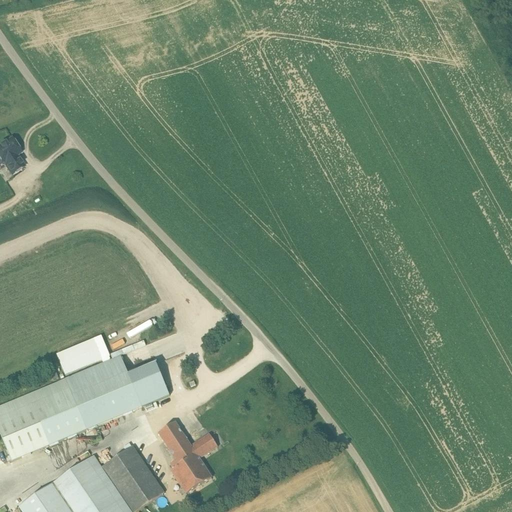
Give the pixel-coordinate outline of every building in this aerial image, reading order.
[(12,175),(25,167),(17,156),(22,153),(12,138),(0,146),(0,159),(4,165),(5,164),(12,175)] [(66,378),(111,359),(106,347),(101,336),(56,355),(57,358),(58,361),(59,363),(60,366),(66,378)] [(0,434),(12,463),(170,396),(157,364),(129,376),(121,357),(0,407),(0,434)] [(175,423),(159,434),(175,459),(169,463),(174,470),(171,472),(186,494),(212,478),(197,456),(199,455),(201,458),(218,446),(209,434),(192,447),(184,436),(175,423)] [(123,451),(133,444),(130,440),(120,447),(123,451)] [(94,456),(54,484),(73,511),(136,511),(164,493),(133,446),(102,468),(94,456)] [(71,511),(52,483),(18,506),(22,511),(71,511)]
